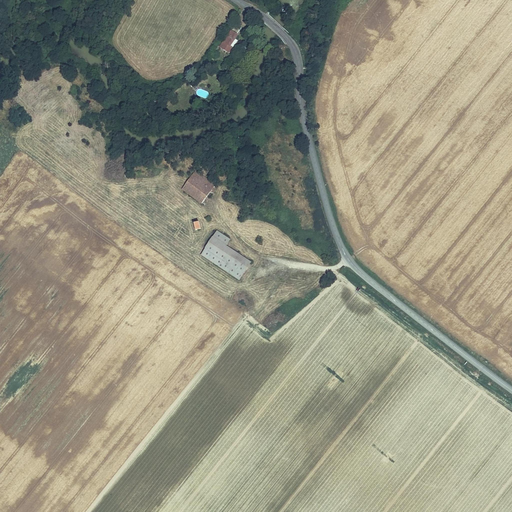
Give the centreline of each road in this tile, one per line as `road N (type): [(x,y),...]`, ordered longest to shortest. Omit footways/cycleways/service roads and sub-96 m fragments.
road 1 (tertiary): [(236,0),(290,41),(298,59),(308,138),(348,260),(511,390)]
road 2 (track): [(511,405),(332,269)]
road 3 (track): [(212,205),(223,225),(266,259),(332,269),(348,260)]
